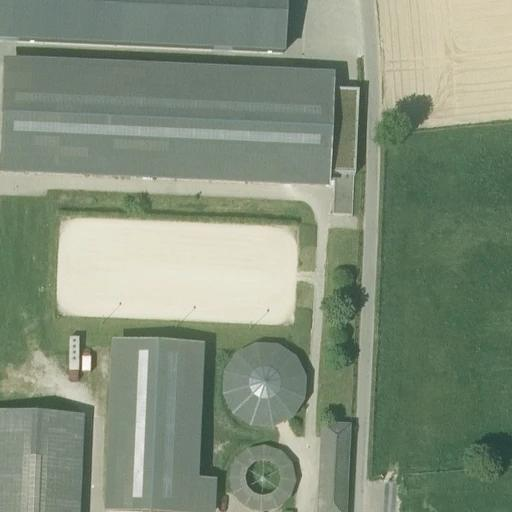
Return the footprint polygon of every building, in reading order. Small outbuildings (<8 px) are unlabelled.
[(0,0),(0,43),(282,56),(284,0),(0,0)] [(6,68),(1,174),(325,188),(326,177),(329,94),(330,83),(6,68)] [(329,94),(326,177),(354,178),(358,95),(329,94)] [(113,349),(107,511),(210,511),(211,490),(194,489),(199,352),(113,349)] [(235,415),(252,426),(271,427),(288,418),(299,402),(300,383),(291,366),(275,355),(256,354),(238,362),(228,379),(227,398),(235,415)] [(0,511),(74,511),(79,421),(0,417),(0,511)] [(318,511),(345,511),(349,430),(323,429),(318,511)] [(245,509),(253,511),(270,511),(276,511),(288,500),(293,485),(289,469),(278,457),(263,453),(247,456),(236,467),(231,482),(234,498),(245,509)]
